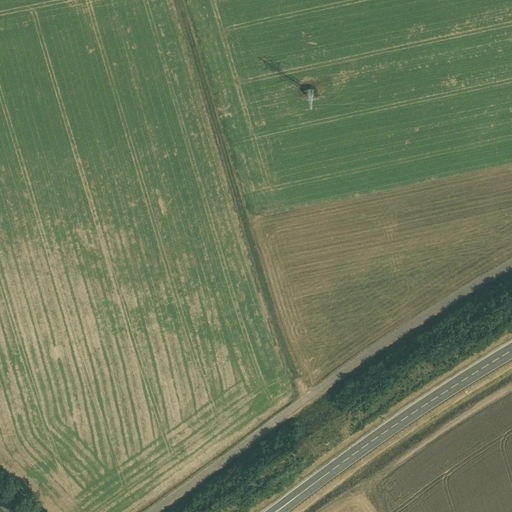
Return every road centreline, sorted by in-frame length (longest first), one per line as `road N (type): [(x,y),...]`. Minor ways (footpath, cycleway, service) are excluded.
road 1 (track): [(176,0),(282,344),(308,397)]
road 2 (secondary): [(511,350),(276,511)]
road 3 (track): [(511,388),(379,477),(374,490),(382,511)]
